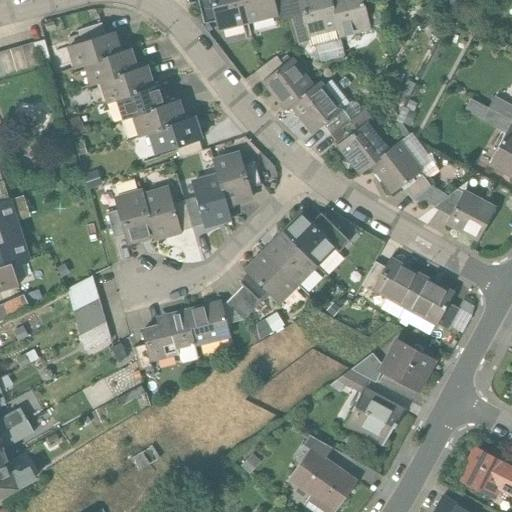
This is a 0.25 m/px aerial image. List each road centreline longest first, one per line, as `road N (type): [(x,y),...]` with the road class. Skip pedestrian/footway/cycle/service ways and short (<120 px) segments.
road 1 (residential): [(511,291),(304,165)]
road 2 (residential): [(304,165),(275,208),(225,257),(199,273),(132,289)]
road 3 (residential): [(304,165),(160,0)]
road 4 (residential): [(455,403),(388,511)]
road 5 (residential): [(511,291),(455,403)]
